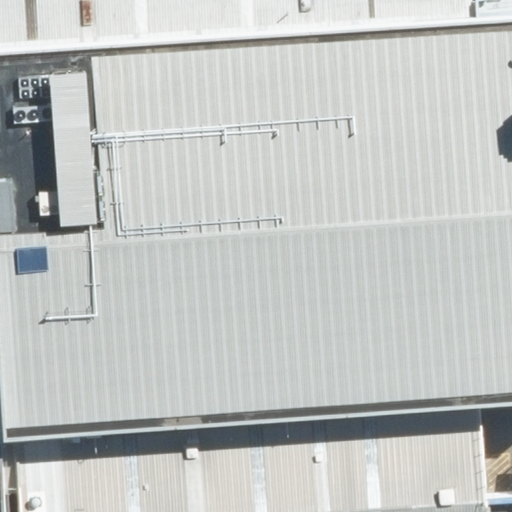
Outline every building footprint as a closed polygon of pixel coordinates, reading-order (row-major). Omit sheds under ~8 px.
[(0,0),(0,39),(471,5),(471,0),(0,0)] [(511,2),(471,5),(0,39),(0,153),(5,226),(21,417),(479,384),(511,381),(511,2)] [(21,417),(5,226),(0,226),(0,430),(22,429),(21,417)] [(479,384),(21,417),(22,429),(26,511),(511,511),(511,486),(487,488),(479,384)] [(0,511),(26,511),(22,429),(0,430),(0,511)]
